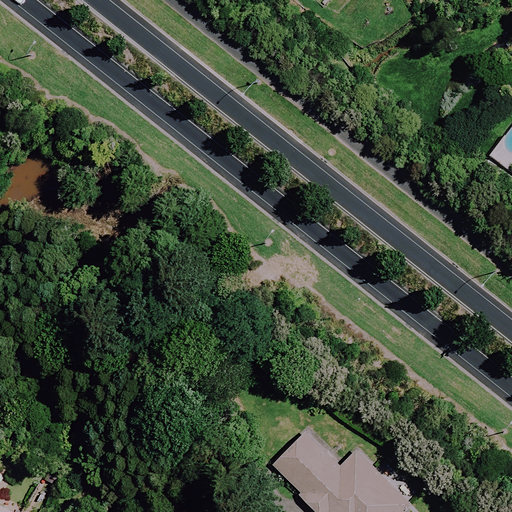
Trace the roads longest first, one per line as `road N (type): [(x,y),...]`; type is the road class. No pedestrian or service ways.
road 1 (primary): [(511,388),(20,0)]
road 2 (primary): [(94,0),(511,330)]
